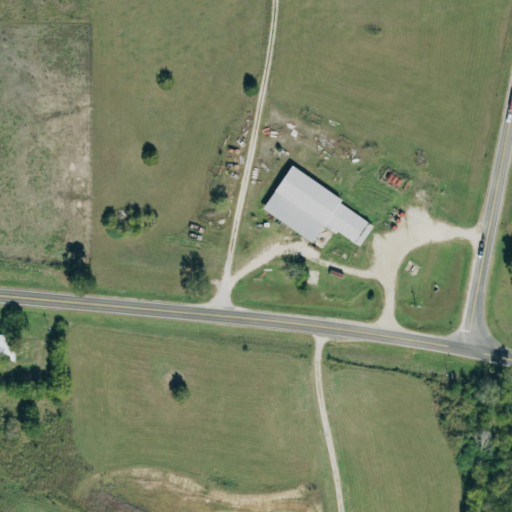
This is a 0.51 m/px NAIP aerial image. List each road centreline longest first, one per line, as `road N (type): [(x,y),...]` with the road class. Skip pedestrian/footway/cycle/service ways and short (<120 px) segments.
road 1 (secondary): [(464,350),(307,325),(0,295)]
road 2 (secondary): [(511,103),(464,350)]
